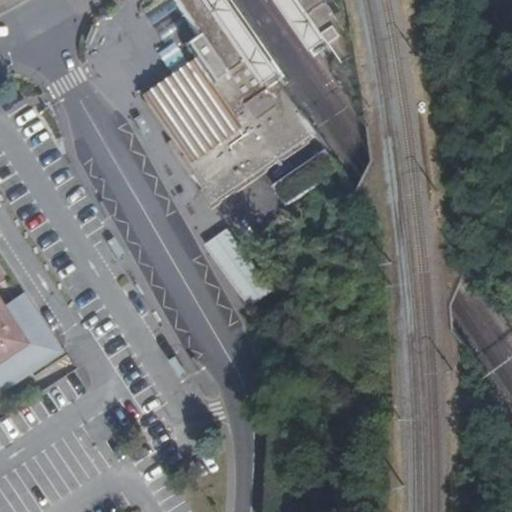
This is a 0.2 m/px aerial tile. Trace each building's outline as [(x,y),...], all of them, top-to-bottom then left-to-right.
[(286,159),(302,149),(309,144),(309,141),(317,136),(292,98),(281,83),(280,81),(266,89),(265,88),(228,31),(207,0),(172,0),(198,37),(186,46),(198,63),(185,71),(184,75),(186,78),(179,82),(157,98),(155,96),(151,95),(146,98),(146,101),(172,140),(170,141),(169,144),(189,174),(194,176),(203,189),(202,193),(213,208),(215,209),(225,202),(225,199),(237,191),(240,192),(269,171),(270,169),(283,159),(286,159)] [(330,1),(329,0),(303,0),(313,14),(320,9),(330,1)] [(304,175),(279,189),(291,205),(342,170),(328,150),(306,165),(306,168),(304,175)] [(306,168),(306,165),(276,185),(279,189),(304,175),(306,168)] [(266,265),(277,258),(247,217),(236,225),(266,265)] [(252,306),(273,291),(230,231),(209,246),(252,306)] [(19,379),(60,353),(23,296),(1,310),(0,308),(0,384),(16,374),(19,379)]
